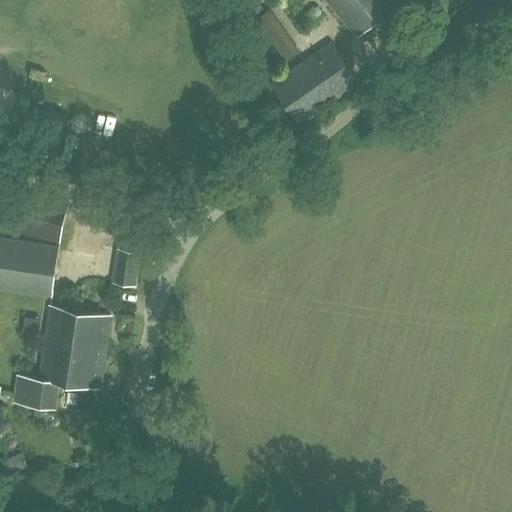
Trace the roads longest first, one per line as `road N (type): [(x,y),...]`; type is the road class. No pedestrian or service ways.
road 1 (unclassified): [(136,511),(149,355),(188,237),(225,200),(511,1)]
road 2 (track): [(0,168),(147,210),(207,217)]
